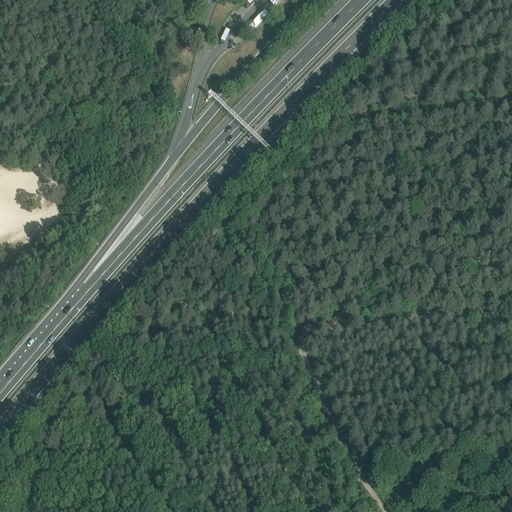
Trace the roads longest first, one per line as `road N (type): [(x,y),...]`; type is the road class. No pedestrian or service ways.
road 1 (motorway): [(0,430),(240,158),(398,0)]
road 2 (motorway): [(361,0),(221,140),(68,313)]
road 3 (unknown): [(380,511),(344,450),(298,328),(511,314)]
road 4 (motorway): [(180,149),(88,273),(68,313)]
road 5 (track): [(125,26),(87,57),(0,76)]
